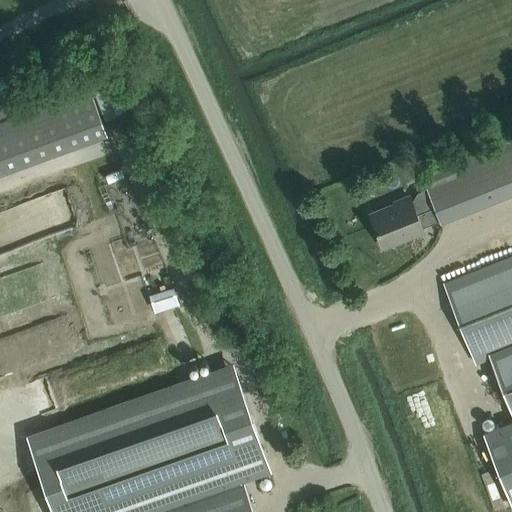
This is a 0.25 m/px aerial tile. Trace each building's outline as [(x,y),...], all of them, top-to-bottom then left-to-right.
[(99,71),(66,84),(70,95),(71,95),(90,87),(104,83),(99,71)] [(0,116),(17,110),(9,86),(0,89),(0,116)] [(87,140),(107,132),(103,123),(92,93),(90,87),(71,95),(87,140)] [(106,88),(92,93),(103,123),(116,118),(106,88)] [(511,139),(422,175),(434,206),(439,219),(440,221),(511,191),(511,139)] [(383,246),(423,230),(422,226),(439,219),(434,206),(417,213),(410,196),(370,212),(383,246)] [(511,254),(443,282),(475,362),(491,355),(511,407),(511,420),(484,431),(511,501),(511,254)] [(174,284),(149,292),(153,304),(177,296),(174,284)] [(254,511),(243,479),(269,470),(233,366),(29,437),(55,511),(254,511)]
